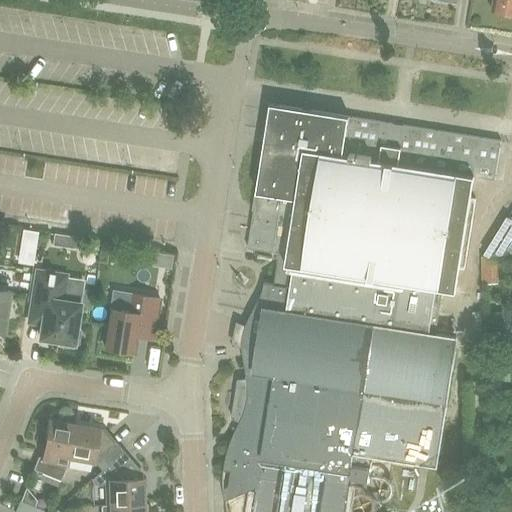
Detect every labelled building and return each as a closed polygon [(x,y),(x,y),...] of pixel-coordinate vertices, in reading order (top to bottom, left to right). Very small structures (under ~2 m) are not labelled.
[(511,0),(494,0),(493,9),(511,12),(511,0)] [(443,289),(456,291),(460,268),(465,269),(475,199),(471,198),(474,177),(495,180),(501,141),(270,104),(265,138),(253,215),(247,248),(273,252),(278,253),(273,284),(264,282),(263,287),(262,291),(260,295),(259,299),(257,303),(254,307),(251,312),(249,317),(247,322),(245,326),(242,346),(242,351),(242,355),(243,356),(243,359),(244,364),(245,368),(246,378),(237,379),(231,417),(240,421),(235,430),(234,433),(231,439),(228,449),(225,458),(224,468),(223,477),(223,478),(223,483),(223,487),(223,491),(224,495),(225,500),(248,490),(246,486),(260,482),(278,477),(283,476),(305,474),(326,474),(336,475),(346,476),(355,478),(364,480),(369,481),(370,472),(370,471),(373,453),(429,462),(436,463),(456,337),(436,334),(443,289)] [(511,216),(508,217),(484,257),(511,257),(511,216)] [(63,248),(64,237),(53,235),(51,247),(63,248)] [(171,269),(173,255),(161,253),(159,267),(171,269)] [(504,261),(484,261),(484,283),(503,284),(504,261)] [(65,275),(37,270),(31,304),(44,306),(39,337),(56,340),(60,344),(72,346),(77,342),(79,330),(76,326),(79,303),(61,300),(65,275)] [(0,330),(3,331),(10,290),(0,288),(0,330)] [(159,297),(132,293),(129,307),(126,310),(111,308),(105,347),(133,352),(135,335),(153,338),(159,297)] [(503,342),(503,327),(487,327),(488,343),(503,342)] [(68,455),(74,424),(49,420),(43,456),(38,456),(34,466),(33,468),(60,480),(67,462),(68,462),(69,455),(68,455)] [(120,453),(105,435),(97,434),(98,428),(74,424),(68,455),(69,455),(93,459),(101,469),(120,453)] [(142,503),(142,478),(136,478),(136,470),(120,453),(101,469),(91,478),(97,485),(110,485),(111,504),(142,503)] [(511,511),(511,481),(496,482),(496,511),(511,511)] [(41,511),(42,510),(20,501),(15,511),(41,511)] [(111,505),(101,505),(101,511),(146,511),(147,507),(146,503),(142,503),(111,504),(111,505)]
